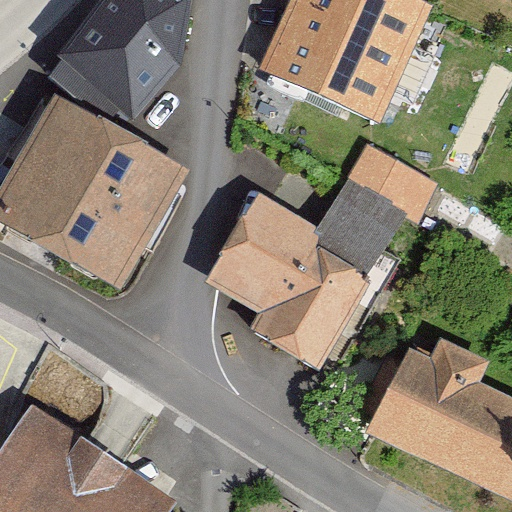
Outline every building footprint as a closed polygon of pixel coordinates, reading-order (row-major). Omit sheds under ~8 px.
[(110,0),(72,58),(156,118),(198,62),(203,0),(110,0)] [(387,125),(442,5),(430,0),(298,0),(266,69),(387,125)] [(136,135),(70,98),(7,209),(73,246),(136,135)] [(202,172),(136,135),(73,246),(139,283),(202,172)] [(266,340),(328,374),(432,180),(371,144),(329,233),(266,199),(221,280),(281,313),(266,340)] [(410,358),(370,442),(511,508),(511,406),(487,395),(497,374),(441,347),(431,368),(410,358)] [(0,470),(0,511),(180,511),(191,496),(44,402),(0,470)]
